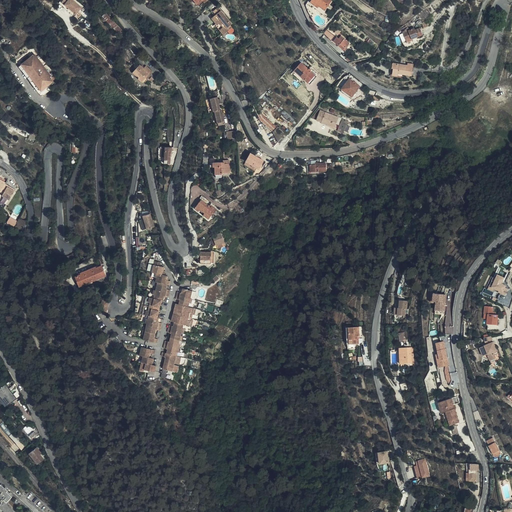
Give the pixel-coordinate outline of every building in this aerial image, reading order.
[(76,13),(63,0),(61,0),(61,1),(74,14),(76,13)] [(82,6),(75,0),(63,0),(76,13),(80,8),(82,6)] [(315,3),(324,10),(332,0),(331,0),(310,0),(306,6),(307,8),(309,13),(312,19),(318,11),(316,9),(317,8),(314,5),(315,3)] [(322,13),(324,10),(315,3),(314,5),(317,8),(316,9),(318,11),(322,13)] [(232,24),(218,7),(213,11),(216,14),(211,18),(217,24),(216,26),(223,34),(232,28),(230,25),(232,24)] [(83,11),(80,8),(76,13),(74,14),(77,17),(83,11)] [(403,33),(406,40),(411,37),(412,39),(422,34),(420,28),(415,30),(415,28),(403,33)] [(328,29),(324,32),(331,39),(334,36),(328,29)] [(341,35),(339,34),(333,41),(343,49),(344,47),(345,48),(349,43),(341,35)] [(251,52),(257,47),(255,44),(248,49),(251,52)] [(35,54),(33,55),(50,77),(51,76),(35,54)] [(50,77),(33,55),(19,66),(42,96),(56,85),(50,77)] [(316,76),(301,63),(294,70),(309,84),(316,76)] [(393,63),(392,68),(394,68),(393,75),(398,76),(398,73),(403,74),(406,75),(407,73),(412,74),(413,64),(408,63),(407,65),(393,63)] [(149,74),(143,68),(140,65),(135,70),(132,72),(142,82),(146,78),(149,74)] [(146,66),(143,68),(149,74),(152,71),(146,66)] [(394,68),(392,68),(391,76),(402,78),(403,74),(398,73),(398,76),(393,75),(394,68)] [(353,96),(360,86),(350,79),(342,89),(353,96)] [(339,85),(341,88),(347,82),(345,80),(339,85)] [(306,100),(311,94),(306,89),(300,95),(306,100)] [(217,99),(217,97),(210,99),(214,111),(214,112),(215,111),(218,126),(225,124),(222,110),(220,110),(219,103),(217,99)] [(325,113),(321,112),(318,120),(319,121),(320,121),(322,122),(322,123),(335,128),(339,118),(326,113),(325,113)] [(339,129),(345,131),(348,123),(348,121),(342,119),(339,129)] [(284,135),(277,128),(273,132),(278,142),(284,135)] [(227,131),(228,139),(233,139),(235,139),(236,139),(235,131),(227,131)] [(263,161),(250,153),(246,161),(259,169),(263,161)] [(230,173),(230,163),(225,163),(225,162),(223,162),(213,162),(213,167),(215,167),(215,177),(222,177),(222,173),(230,173)] [(327,171),(327,167),(326,164),(322,164),(322,163),(319,163),(319,164),(316,164),(311,165),(311,172),(327,171)] [(7,187),(8,185),(4,184),(5,183),(2,181),(0,179),(0,192),(2,193),(1,196),(9,200),(14,191),(7,187)] [(215,208),(212,206),(210,207),(209,206),(208,205),(201,200),(196,206),(200,209),(205,213),(210,217),(213,213),(212,212),(215,208)] [(151,222),(146,209),(139,212),(145,225),(151,222)] [(14,226),(16,221),(10,217),(7,222),(14,226)] [(24,233),(27,221),(18,219),(13,230),(24,233)] [(212,230),(217,237),(225,232),(220,225),(212,230)] [(225,232),(217,237),(219,240),(227,235),(225,232)] [(216,253),(213,243),(202,246),(205,256),(216,253)] [(161,262),(154,261),(151,272),(155,273),(157,274),(162,275),(164,267),(160,266),(161,262)] [(106,276),(102,266),(96,268),(95,267),(81,273),(81,274),(75,276),(79,286),(106,276)] [(494,273),(489,289),(507,295),(509,287),(502,285),(505,276),(494,273)] [(165,275),(162,275),(157,274),(156,278),(155,282),(157,282),(167,285),(169,285),(170,281),(168,281),(166,280),(167,276),(165,275)] [(155,290),(169,294),(170,290),(168,289),(166,289),(167,285),(157,282),(156,287),(155,290)] [(192,291),(183,289),(182,293),(177,292),(176,295),(190,299),(192,291)] [(161,300),(163,301),(164,296),(167,297),(168,297),(169,294),(155,290),(154,295),(153,298),(161,300)] [(445,294),(432,293),(431,302),(435,302),(434,310),(443,311),(445,294)] [(190,303),(190,299),(176,295),(176,299),(177,299),(180,300),(179,304),(189,307),(190,303)] [(149,316),(157,318),(159,310),(151,308),(152,306),(159,308),(161,300),(153,298),(146,296),(144,304),(141,314),(149,316)] [(398,307),(396,307),(396,314),(404,314),(403,307),(405,307),(405,299),(398,299),(398,307)] [(191,307),(189,307),(179,304),(176,304),(174,311),(182,313),(181,316),(173,314),(172,321),(175,322),(184,325),(187,325),(188,320),(190,313),(191,307)] [(484,306),(484,314),(488,315),(487,319),(487,324),(497,325),(498,315),(495,315),(495,312),(492,312),(493,306),(484,306)] [(148,319),(147,323),(161,327),(162,323),(160,323),(158,322),(159,318),(157,318),(149,316),(148,319)] [(173,326),(171,325),(169,325),(168,329),(182,332),(183,328),(184,325),(175,322),(173,326)] [(146,327),(145,331),(155,334),(156,330),(158,330),(160,331),(161,327),(147,323),(146,327)] [(359,344),(359,339),(358,339),(358,336),(360,336),(359,327),(346,327),(348,344),(359,344)] [(182,332),(168,329),(167,332),(169,333),(172,334),(171,338),(180,340),(182,332)] [(144,335),(143,340),(157,343),(158,339),(156,339),(154,338),(155,334),(145,331),(144,335)] [(180,340),(171,338),(169,342),(167,341),(165,341),(164,345),(178,348),(179,344),(180,340)] [(489,343),(487,344),(481,347),(483,355),(488,353),(491,360),(497,357),(494,352),(492,348),(496,347),(493,341),(489,343)] [(437,343),(439,354),(437,355),(440,367),(449,365),(444,342),(437,343)] [(178,348),(164,345),(163,348),(165,348),(168,349),(167,353),(176,356),(177,352),(178,348)] [(140,355),(142,356),(149,357),(150,353),(152,354),(154,354),(155,350),(141,347),(140,351),(139,355),(140,355)] [(412,363),(411,347),(400,348),(400,364),(412,363)] [(167,353),(164,353),(162,352),(161,356),(164,357),(166,357),(165,361),(174,364),(176,356),(167,353)] [(141,360),(141,362),(144,363),(146,363),(152,364),(153,358),(151,358),(149,357),(142,356),(141,360)] [(165,361),(163,369),(168,370),(173,371),(174,364),(165,361)] [(148,370),(154,372),(156,366),(152,364),(146,363),(144,367),(144,369),(148,370)] [(16,398),(3,381),(0,383),(0,385),(1,387),(0,387),(0,395),(7,404),(16,398)] [(167,399),(163,389),(157,393),(160,397),(159,397),(162,402),(167,399)] [(454,398),(450,399),(454,409),(459,422),(455,405),(454,398)] [(454,409),(450,399),(440,401),(441,405),(446,408),(447,412),(448,412),(451,424),(459,422),(454,409)] [(36,440),(38,438),(35,435),(35,434),(33,432),(35,430),(34,428),(33,428),(32,427),(30,428),(29,427),(27,428),(25,427),(23,428),(31,438),(33,436),(36,440)] [(502,454),(493,437),(487,440),(489,445),(489,446),(494,456),(496,457),(502,454)] [(44,459),(40,454),(41,453),(37,447),(29,453),(37,464),(44,459)] [(390,462),(389,450),(379,451),(380,463),(390,462)] [(424,460),(416,462),(417,466),(415,467),(419,478),(420,478),(428,475),(424,460)] [(0,502),(4,499),(7,501),(12,496),(7,491),(8,489),(4,486),(3,487),(0,484),(0,502)]
